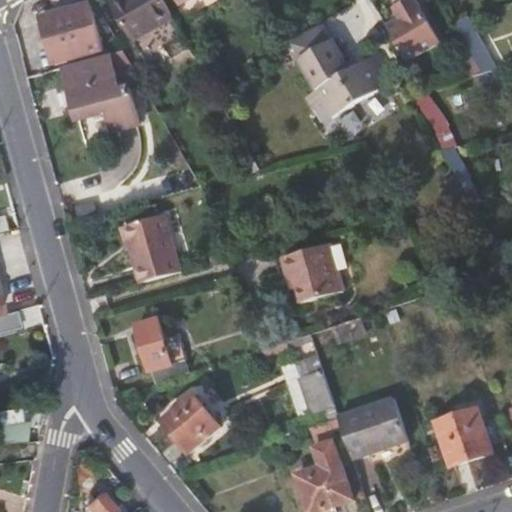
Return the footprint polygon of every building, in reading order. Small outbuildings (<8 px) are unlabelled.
[(175,18),(165,0),(118,0),(112,3),(134,41),(175,18)] [(409,62),(409,63),(440,43),(416,0),(410,0),(397,8),(403,18),(389,27),(409,62)] [(126,52),(114,32),(100,35),(92,4),(41,18),(55,64),(105,50),(107,57),(111,55),(126,52)] [(500,69),(470,17),(455,23),(484,74),(500,69)] [(380,71),(372,57),(360,64),(350,62),(335,38),(301,58),(318,88),(325,102),(334,117),(388,87),(380,71)] [(384,50),(372,57),(380,71),(393,64),(384,50)] [(114,65),(131,61),(126,52),(111,55),(114,65)] [(114,65),(111,55),(107,57),(65,68),(78,121),(108,114),(114,133),(138,126),(129,89),(122,91),(114,65)] [(315,108),(325,102),(318,88),(308,94),(315,108)] [(436,95),(425,100),(446,146),(457,141),(436,95)] [(442,150),(462,185),(475,176),(459,147),(442,150)] [(168,218),(128,230),(143,284),(184,272),(168,218)] [(133,251),(128,230),(123,231),(128,252),(133,251)] [(213,264),(234,258),(229,243),(210,248),(213,264)] [(333,273),(338,272),(331,245),(326,247),(333,273)] [(326,247),(284,258),(290,278),(294,278),(302,304),(344,293),(338,272),(333,273),(326,247)] [(445,276),(439,264),(434,266),(437,278),(445,276)] [(445,276),(437,278),(427,281),(431,295),(452,289),(445,276)] [(397,309),(387,313),(391,324),(401,320),(397,309)] [(0,315),(0,333),(19,328),(14,311),(2,315),(0,315)] [(356,320),(336,326),(341,341),(366,333),(361,318),(356,320)] [(155,372),(159,384),(191,374),(180,333),(166,337),(161,319),(139,325),(152,373),(155,372)] [(310,335),(289,342),(291,349),(313,342),(310,335)] [(298,381),(323,372),(320,364),(317,355),(297,362),(298,364),(285,369),(296,402),(305,399),(298,381)] [(339,418),(335,409),(323,372),(298,381),(305,399),(311,417),(319,415),(322,425),(339,419),(339,418)] [(165,422),(192,454),(223,428),(195,396),(165,422)] [(393,399),(339,418),(339,419),(353,461),(408,442),(393,399)] [(493,455),(478,412),(437,425),(451,469),(493,455)] [(303,422),(306,431),(318,427),(315,418),(303,422)] [(0,445),(27,442),(23,424),(0,427),(0,445)] [(321,467),(297,475),(308,511),(323,511),(355,501),(335,441),(316,448),(321,467)] [(85,511),(115,511),(102,496),(86,510),(85,511)]
